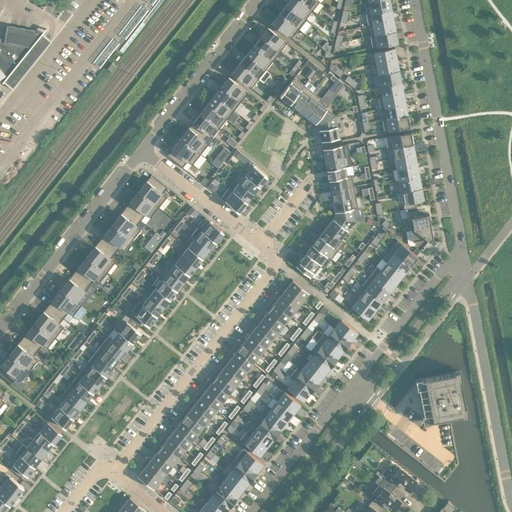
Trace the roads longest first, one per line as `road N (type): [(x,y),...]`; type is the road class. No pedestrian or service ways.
road 1 (residential): [(462,251),(254,511)]
road 2 (residential): [(271,511),(465,267)]
road 3 (residential): [(260,236),(276,264),(117,469)]
road 4 (residential): [(462,251),(413,0)]
road 5 (residential): [(511,502),(465,267)]
road 6 (residential): [(0,331),(143,149)]
road 7 (residential): [(143,149),(262,0)]
road 8 (residential): [(143,149),(260,236)]
